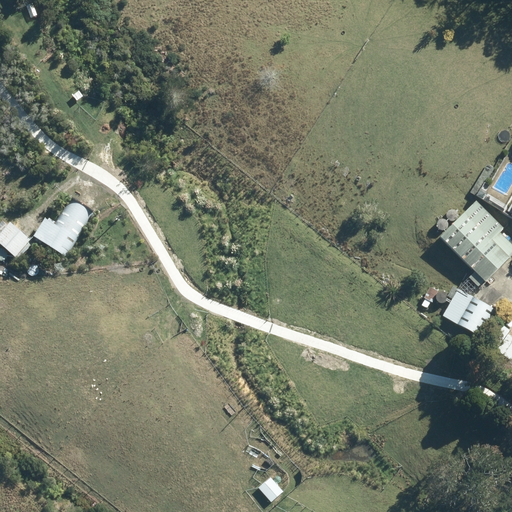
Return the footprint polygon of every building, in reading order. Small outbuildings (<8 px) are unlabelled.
[(479,191),(476,197),(503,213),(504,211),(488,201),(489,200),(486,197),(487,195),(479,191)] [(46,220),(36,235),(64,254),(91,213),(71,199),(54,225),(46,220)] [(440,238),(485,283),(511,255),(511,245),(500,233),(491,241),(464,214),(440,238)] [(19,254),(1,236),(0,237),(0,269),(2,272),(19,254)] [(440,292),(432,287),(421,306),(429,310),(440,292)] [(457,290),(443,317),(480,338),(495,311),(457,290)] [(283,493),(270,479),(259,488),(271,503),(283,493)]
